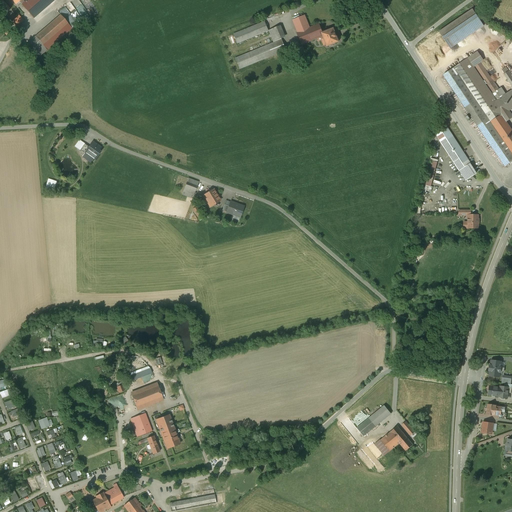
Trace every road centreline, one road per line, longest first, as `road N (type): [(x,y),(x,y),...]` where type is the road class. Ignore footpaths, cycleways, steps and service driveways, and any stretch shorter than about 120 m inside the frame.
road 1 (unclassified): [(394,366),(393,310),(274,204),(112,144),(79,123),(0,127)]
road 2 (tertiary): [(456,511),(469,345),(511,222)]
road 3 (track): [(183,399),(172,372),(156,372),(128,351),(0,367)]
road 4 (tertiary): [(408,46),(511,195)]
